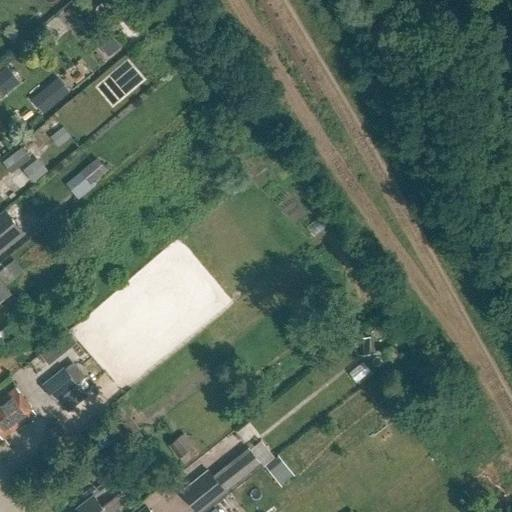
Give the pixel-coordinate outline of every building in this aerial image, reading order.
[(104,46),(113,40),(105,28),(96,34),(104,46)] [(0,95),(2,98),(20,83),(7,67),(0,72),(0,95)] [(46,111),(70,92),(59,78),(35,97),(46,111)] [(61,145),(70,137),(63,128),(54,136),(61,145)] [(11,174),(31,160),(22,148),(3,163),(11,174)] [(89,185),(107,172),(97,159),(79,172),(89,185)] [(38,160),(11,180),(21,193),(47,172),(38,160)] [(5,211),(0,214),(0,240),(18,226),(5,211)] [(0,271),(0,276),(7,285),(23,272),(13,260),(0,271)] [(113,291),(126,307),(141,295),(129,279),(113,291)] [(0,303),(11,295),(0,281),(0,303)] [(20,334),(26,330),(19,321),(13,326),(20,334)] [(69,331),(56,341),(64,350),(76,340),(69,331)] [(392,363),(416,342),(408,332),(383,353),(392,363)] [(356,355),(370,355),(370,337),(356,337),(356,355)] [(64,368),(42,385),(57,403),(59,401),(68,413),(87,398),(77,386),(76,385),(84,379),(72,364),(65,369),(64,368)] [(0,438),(1,439),(35,415),(16,388),(0,399),(0,438)] [(199,453),(182,430),(167,441),(184,464),(199,453)] [(248,447),(213,476),(226,492),(228,494),(263,466),(250,450),(248,447)] [(279,455),(266,465),(274,475),(287,465),(279,455)] [(101,491),(126,473),(118,462),(93,481),(101,491)] [(208,469),(180,492),(196,511),(200,511),(226,492),(213,476),(208,469)] [(102,507),(93,496),(76,508),(79,511),(77,511),(121,511),(118,507),(116,508),(110,500),(102,507)]
